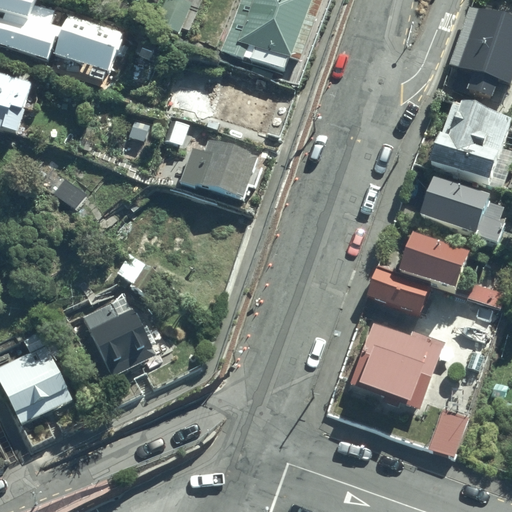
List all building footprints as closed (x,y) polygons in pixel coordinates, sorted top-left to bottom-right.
[(193,4),(182,0),(166,0),(157,24),(181,34),(193,4)] [(241,0),(222,52),(245,60),(247,56),(287,71),(291,59),(302,63),(325,0),(241,0)] [(511,14),(473,5),(453,64),(476,72),(471,87),(494,95),(499,79),(511,83),(511,14)] [(14,76),(0,72),(0,126),(19,132),(26,108),(35,111),(40,91),(53,95),(57,78),(17,67),(14,76)] [(172,105),(184,108),(183,113),(207,120),(208,115),(269,132),(282,88),(256,81),(258,77),(231,69),(230,73),(224,71),(219,90),(179,80),(172,105)] [(464,110),(455,108),(435,168),(492,187),(489,193),(502,198),(511,169),(511,139),(509,138),(511,129),(511,122),(465,107),(464,110)] [(261,154),(211,138),(206,152),(193,148),(181,185),(197,189),(198,186),(247,201),(261,154)] [(183,149),(157,144),(152,172),(179,177),(183,149)] [(492,195),(435,177),(423,213),(482,232),(480,237),(498,244),(506,221),(485,214),(492,195)] [(130,215),(118,245),(215,285),(227,255),(217,250),(230,219),(157,189),(144,220),(130,215)] [(473,252),(415,232),(400,276),(378,268),(369,295),(423,313),(434,280),(460,289),(473,252)] [(134,283),(131,287),(147,297),(162,273),(130,253),(118,273),(134,283)] [(111,303),(83,317),(113,376),(157,354),(143,324),(149,321),(143,309),(137,312),(127,291),(110,300),(111,303)] [(413,336),(375,323),(356,373),(365,376),(363,383),(407,397),(405,404),(423,410),(446,343),(414,332),(413,336)] [(30,352),(0,366),(0,379),(22,427),(76,401),(50,346),(64,340),(56,324),(24,339),(30,352)]
